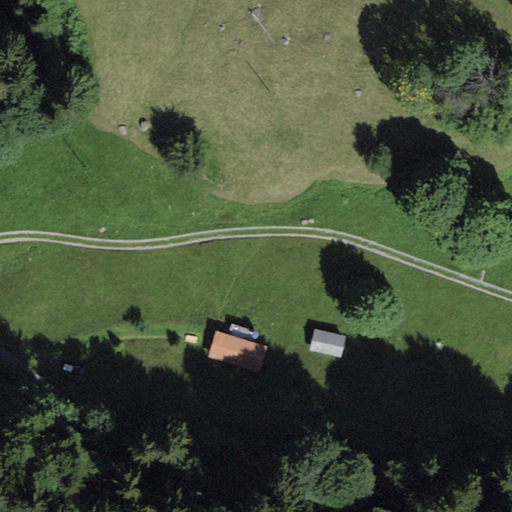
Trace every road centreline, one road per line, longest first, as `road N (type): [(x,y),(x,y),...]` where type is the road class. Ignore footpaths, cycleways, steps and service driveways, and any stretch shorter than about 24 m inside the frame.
road 1 (track): [(511,297),(335,240),(268,236),(138,248),(0,240)]
road 2 (track): [(0,346),(271,511)]
